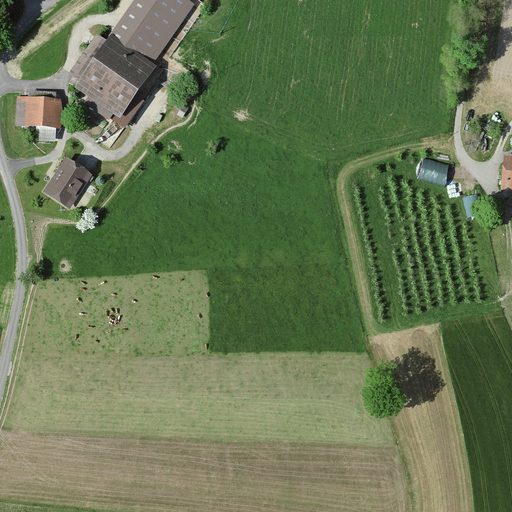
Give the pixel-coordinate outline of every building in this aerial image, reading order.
[(185,0),(136,0),(111,36),(112,37),(154,66),(194,7),(185,0)] [(154,66),(112,37),(107,45),(96,37),(69,77),(79,84),(74,90),(120,123),(158,69),(154,66)] [(16,128),(62,130),(63,102),(18,100),(16,128)] [(423,157),(418,178),(445,185),(451,164),(423,157)] [(43,194),(70,212),(93,178),(67,160),(43,194)] [(464,197),(467,216),(482,215),(479,195),(464,197)]
